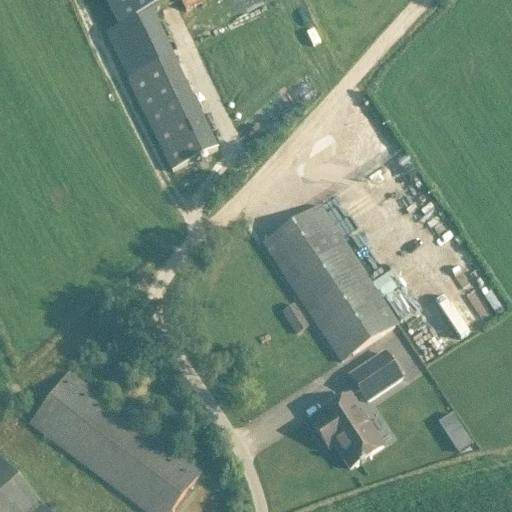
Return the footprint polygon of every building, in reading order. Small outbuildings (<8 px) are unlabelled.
[(105,0),(120,30),(151,15),(181,0),(105,0)] [(120,30),(106,36),(128,82),(146,119),(164,156),(173,174),(217,152),(209,134),(191,97),(173,61),(151,15),(120,30)] [(398,327),(320,208),(263,245),(342,365),(398,327)] [(297,335),(308,327),(293,305),(282,313),(297,335)] [(403,380),(400,376),(404,373),(393,357),(389,360),(385,353),(350,376),(369,403),(403,380)] [(141,511),(172,511),(189,491),(201,475),(69,375),(57,391),(30,427),(141,511)] [(370,458),(371,458),(383,449),(349,398),(316,421),(318,423),(313,427),(323,443),(331,437),(352,469),(349,470),(350,471),(360,465),(361,466),(364,463),(363,462),(370,458)] [(466,434),(452,443),(458,454),(472,444),(466,434)] [(0,511),(33,511),(40,506),(0,460),(0,511)]
